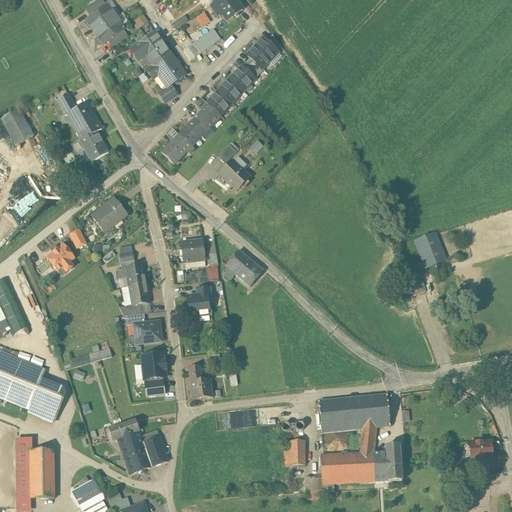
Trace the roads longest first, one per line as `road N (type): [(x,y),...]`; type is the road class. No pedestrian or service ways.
road 1 (unclassified): [(143,162),(347,343),(411,380)]
road 2 (unclassified): [(143,162),(182,420)]
road 3 (unclassified): [(182,420),(226,406),(411,380)]
road 4 (unclassified): [(0,415),(115,476),(170,489)]
road 5 (unclassified): [(139,158),(0,270)]
road 6 (unclassified): [(257,25),(135,149)]
road 7 (unclassified): [(51,0),(135,149)]
